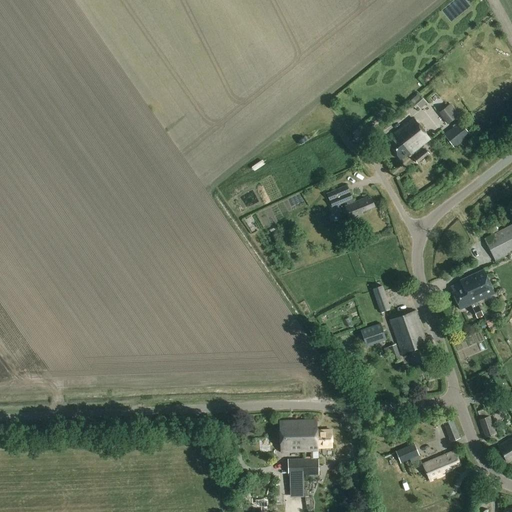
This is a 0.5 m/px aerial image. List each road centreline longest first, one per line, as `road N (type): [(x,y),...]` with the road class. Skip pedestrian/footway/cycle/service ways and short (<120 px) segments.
road 1 (unclassified): [(457,398),(371,410),(303,404),(0,418)]
road 2 (unclassified): [(457,398),(416,267),(421,231)]
